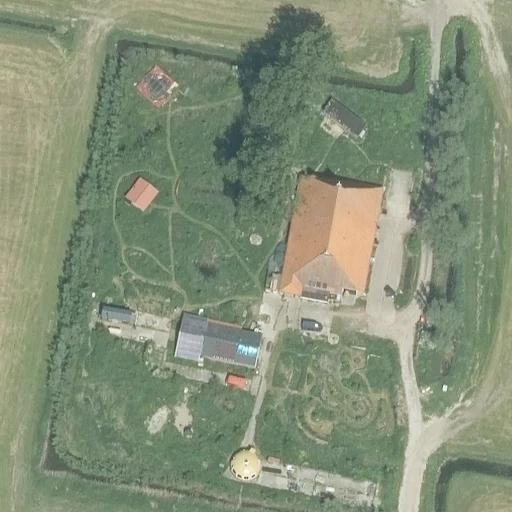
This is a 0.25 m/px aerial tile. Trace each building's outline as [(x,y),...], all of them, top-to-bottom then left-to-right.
[(147,80),(146,87),(149,90),(148,95),(154,100),(160,99),(167,92),(168,84),(162,79),(158,80),(154,77),(147,80)] [(300,178),(300,183),(299,183),(284,263),(281,280),(279,293),(279,295),(300,299),(302,290),(341,298),(341,294),(362,298),(381,193),(300,178)] [(139,183),(125,202),(141,215),(156,196),(139,183)] [(272,279),(269,293),(279,295),(279,293),(281,280),(272,279)] [(254,370),(261,338),(182,322),(175,354),(254,370)] [(149,393),(134,420),(155,432),(171,406),(149,393)]
